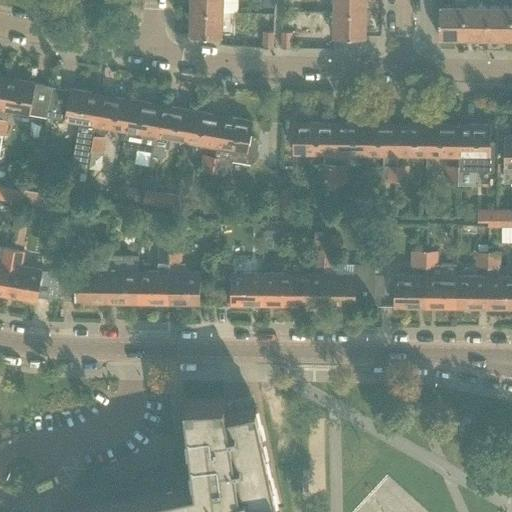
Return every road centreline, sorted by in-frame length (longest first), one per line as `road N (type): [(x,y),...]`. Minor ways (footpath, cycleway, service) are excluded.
road 1 (tertiary): [(511,367),(0,343)]
road 2 (residential): [(405,76),(232,73),(149,56)]
road 3 (residential): [(149,56),(0,27)]
